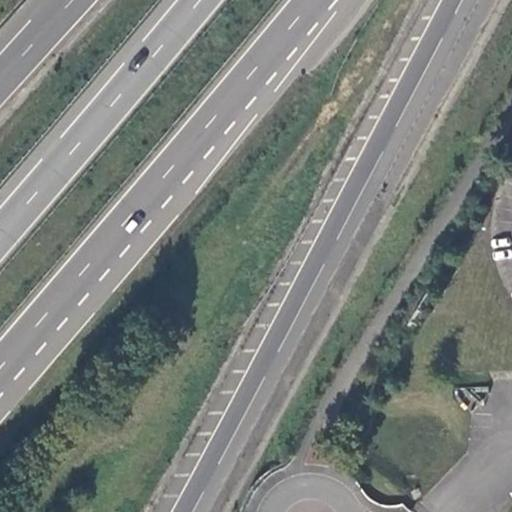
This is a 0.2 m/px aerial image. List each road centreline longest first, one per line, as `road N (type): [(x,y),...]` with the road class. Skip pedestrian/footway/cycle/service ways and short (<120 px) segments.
road 1 (trunk): [(181,511),(451,0)]
road 2 (trunk): [(0,365),(309,0)]
road 3 (trunk): [(201,0),(0,236)]
